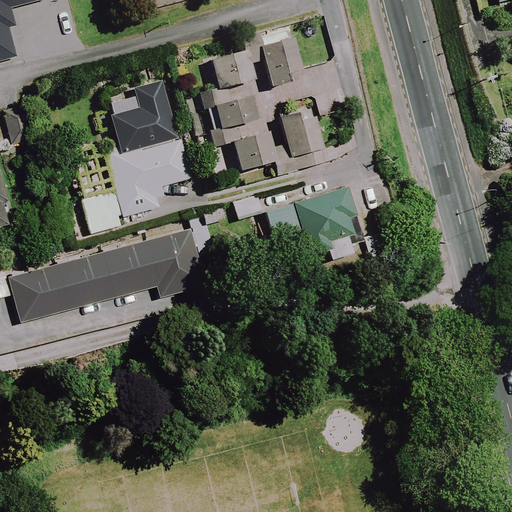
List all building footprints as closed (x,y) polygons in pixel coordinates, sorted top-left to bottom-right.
[(41,1),(40,0),(0,0),(0,62),(12,59),(4,27),(11,25),(7,10),(41,1)] [(245,52),(248,65),(258,62),(266,90),(284,85),(282,77),(298,72),(289,41),(284,42),(282,34),(254,41),(256,49),(245,52)] [(248,65),(245,52),(205,63),(217,107),(202,111),(212,149),(227,145),(235,173),(275,163),(248,65)] [(185,181),(158,86),(101,102),(114,149),(100,153),(111,194),(78,203),(87,236),(117,228),(115,221),(155,210),(150,191),(185,181)] [(318,151),(306,112),(274,121),(286,160),(318,151)] [(186,231),(194,260),(213,255),(206,228),(240,219),(241,221),(261,216),(256,197),(182,216),(186,231)] [(368,202),(316,219),(331,267),(383,250),(368,202)] [(194,260),(186,231),(3,279),(1,271),(0,271),(0,299),(8,297),(15,325),(152,289),(155,300),(201,288),(194,260)]
